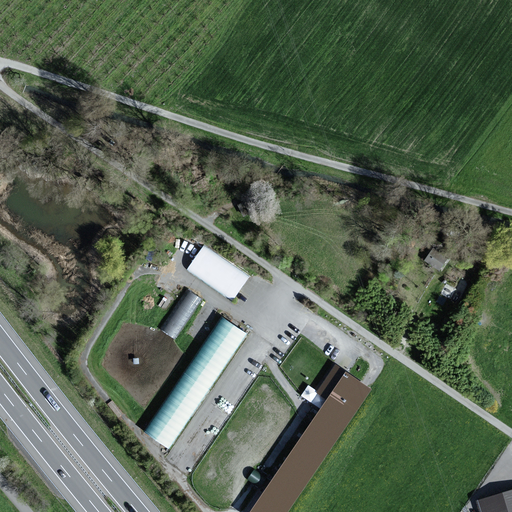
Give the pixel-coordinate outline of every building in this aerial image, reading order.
[(248,276),(202,247),(188,269),(233,298),(248,276)] [(448,258),(433,247),(424,260),(439,271),(448,258)] [(200,299),(186,290),(157,333),(171,342),(200,299)] [(243,334),(221,319),(145,431),(168,446),(243,334)] [(284,511),(366,390),(343,375),(250,511),(284,511)] [(255,469),(250,477),(259,483),(264,474),(255,469)] [(511,511),(511,492),(479,503),(482,511),(511,511)]
